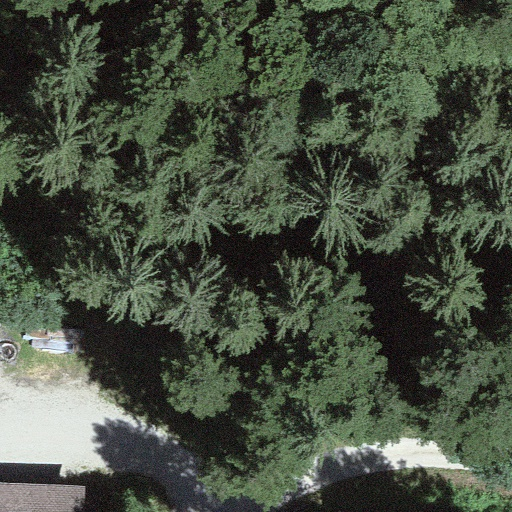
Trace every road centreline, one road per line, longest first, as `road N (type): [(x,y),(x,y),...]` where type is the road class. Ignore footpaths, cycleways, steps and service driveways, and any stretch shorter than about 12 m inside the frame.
road 1 (track): [(511,463),(459,452),(396,454),(318,468),(242,497),(229,511)]
road 2 (track): [(242,497),(119,442),(0,437)]
